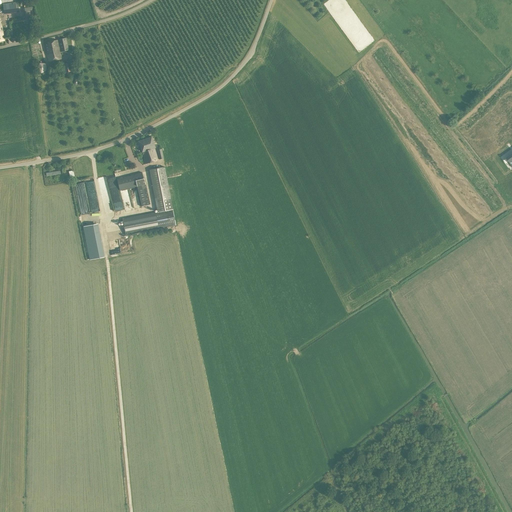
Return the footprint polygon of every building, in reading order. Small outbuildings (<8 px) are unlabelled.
[(4,13),(10,13),(16,12),(15,3),(3,4),(4,13)] [(61,52),(69,51),(66,38),(58,40),(60,47),(59,47),(57,40),(45,43),(47,53),(46,53),(49,62),(62,59),(60,49),(61,52)] [(40,73),(47,72),(45,62),(39,63),(40,73)] [(66,73),(72,71),(70,63),(64,64),(66,73)] [(146,164),(158,160),(154,148),(155,148),(152,137),(139,142),(146,164)] [(158,212),(173,209),(165,167),(150,170),(158,212)] [(142,207),(151,205),(143,173),(117,180),(120,191),(137,187),(142,207)] [(100,179),(107,212),(114,211),(107,177),(100,179)] [(90,213),(87,193),(81,194),(81,198),(79,198),(82,215),(90,213)] [(173,209),(158,212),(123,219),(126,235),(176,226),(173,209)] [(90,259),(105,257),(99,223),(84,225),(90,259)]
